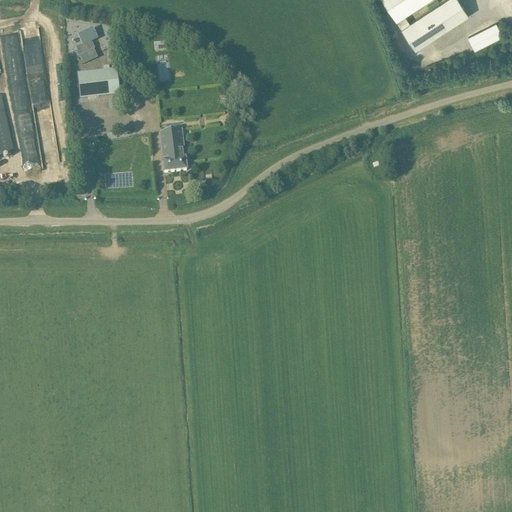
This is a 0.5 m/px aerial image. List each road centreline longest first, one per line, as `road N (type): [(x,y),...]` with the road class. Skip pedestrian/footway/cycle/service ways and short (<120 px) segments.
road 1 (unclassified): [(0,222),(198,216),(310,149),(511,84)]
road 2 (track): [(33,16),(46,21),(54,47),(64,164),(51,175)]
